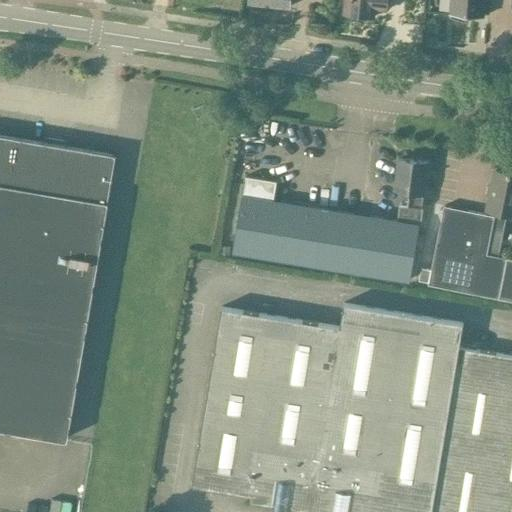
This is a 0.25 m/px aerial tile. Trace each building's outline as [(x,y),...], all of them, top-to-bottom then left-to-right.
[(345,0),(343,13),(358,15),(361,19),(369,20),(373,17),(374,17),(375,9),(386,11),(387,0),(345,0)] [(451,0),(450,13),(451,13),(450,18),(459,21),(467,23),(467,15),(484,17),(485,0),(451,0)] [(0,429),(63,440),(112,155),(0,135),(0,429)] [(421,227),(429,162),(399,159),(395,191),(409,192),(407,206),(400,206),(398,222),(275,201),(276,192),(273,191),(275,182),(267,181),(267,180),(248,176),(235,251),(409,281),(418,226),(421,227)] [(444,206),(431,271),(421,269),(419,281),(429,283),(428,285),(511,301),(511,259),(498,256),(506,215),(511,215),(511,174),(495,171),(487,215),(444,206)] [(344,303),(340,327),(314,511),(316,511),(431,511),(460,346),(464,323),(344,303)] [(314,511),(340,327),(222,307),(192,485),(251,495),(250,501),(273,505),(272,509),(287,511),(288,507),(314,511)] [(511,511),(511,355),(460,346),(431,511),(511,511)]
